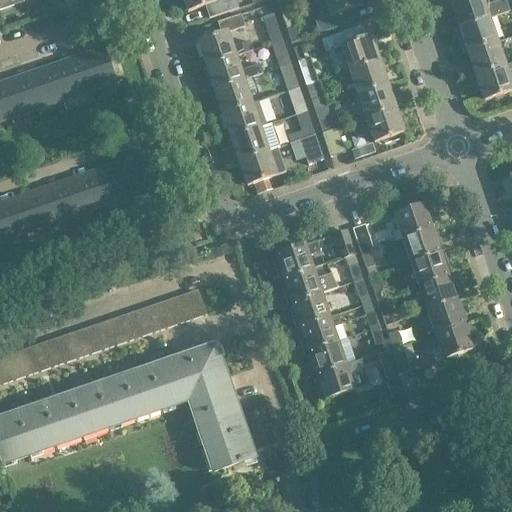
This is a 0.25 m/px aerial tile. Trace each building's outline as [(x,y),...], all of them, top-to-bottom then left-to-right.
[(0,0),(0,11),(14,6),(12,1),(14,0),(0,0)] [(182,0),(186,12),(204,7),(209,19),(238,9),(234,0),(182,0)] [(313,0),(320,20),(314,22),(318,34),(340,27),(335,14),(359,6),(357,0),(313,0)] [(450,5),(458,29),(487,20),(509,12),(505,0),(483,7),(480,0),(465,0),(452,5),(450,5)] [(292,11),(280,14),(287,32),(298,28),(292,11)] [(239,15),(216,23),(220,35),(197,43),(205,67),(234,58),(251,52),(248,42),(231,48),(226,34),(244,28),(239,15)] [(268,38),(279,34),(273,18),(262,21),(268,38)] [(458,29),(452,31),(453,32),(454,32),(459,47),(463,45),(466,53),(495,44),(500,42),(495,28),(490,29),(487,20),(458,29)] [(349,71),(378,62),(370,38),(346,45),(342,34),(321,41),(325,52),(341,47),(349,71)] [(282,42),(270,46),(276,61),(287,57),(282,42)] [(466,53),(474,77),(503,68),(495,44),(466,53)] [(87,91),(113,82),(102,49),(75,59),(87,91)] [(205,67),(213,91),(242,81),(262,74),(259,65),(239,72),(234,58),(205,67)] [(87,91),(75,59),(50,67),(61,100),(87,91)] [(378,62),(349,71),(357,95),(386,86),(378,62)] [(295,82),(290,65),(278,69),(284,85),(295,82)] [(311,66),(299,70),(305,86),(316,82),(311,66)] [(50,67),(24,76),(35,109),(61,100),(50,67)] [(511,92),(503,68),(474,77),(483,102),(511,92)] [(35,109),(24,76),(0,84),(0,91),(9,118),(35,109)] [(213,91),(221,115),(250,105),(242,81),(213,91)] [(357,95),(365,119),(394,109),(386,86),(357,95)] [(303,105),(298,89),(286,93),(292,109),(303,105)] [(319,90),(308,94),(313,110),(324,106),(319,90)] [(0,121),(9,118),(0,91),(0,121)] [(221,115),(229,138),(266,126),(258,103),(250,105),(221,115)] [(394,109),(365,119),(373,143),(402,134),(394,109)] [(311,129),(306,112),(294,116),(300,133),(311,129)] [(316,118),(321,134),(333,130),(327,114),(316,118)] [(237,162),(275,149),(279,148),(270,124),(266,126),(229,138),(237,162)] [(336,129),(333,130),(321,134),(330,157),(344,153),(336,129)] [(314,136),(302,140),(298,141),(307,166),(322,161),(314,136)] [(275,149),(237,162),(246,187),(284,174),(284,172),(283,173),(275,149)] [(380,170),(411,161),(408,149),(376,157),(380,170)] [(138,157),(112,166),(124,200),(150,191),(138,157)] [(124,200),(112,166),(86,175),(98,209),(124,200)] [(98,209),(86,175),(60,184),(72,218),(98,209)] [(72,218),(60,184),(34,192),(46,227),(72,218)] [(8,201),(20,235),(46,227),(34,192),(8,201)] [(0,242),(20,235),(8,201),(0,204),(0,242)] [(395,243),(401,241),(432,230),(428,218),(431,217),(426,205),(393,216),(398,231),(392,233),(395,243)] [(352,231),(360,255),(369,252),(372,251),(364,227),(352,231)] [(401,241),(409,265),(440,254),(436,243),(439,242),(435,230),(432,231),(432,230),(401,241)] [(341,261),(353,257),(346,233),(334,237),(341,261)] [(315,243),(304,247),(274,257),(278,270),(275,271),(279,281),(282,280),(282,281),(312,271),(308,258),(319,254),(315,243)] [(369,252),(360,255),(365,270),(374,267),(369,252)] [(409,265),(418,289),(448,278),(444,267),(447,266),(443,254),(440,255),(440,254),(409,265)] [(353,284),(362,281),(356,265),(348,268),(353,284)] [(290,305),(330,292),(335,290),(325,267),(312,271),(282,281),(286,294),(283,295),(287,306),(290,305)] [(418,289),(426,312),(456,302),(452,290),(455,289),(451,278),(448,279),(448,278),(418,289)] [(367,296),(362,281),(353,284),(358,299),(367,296)] [(371,287),(376,303),(385,300),(380,284),(371,287)] [(184,295),(192,320),(205,315),(196,291),(184,295)] [(330,292),(290,305),(295,318),(292,319),(295,330),(298,329),(298,330),(329,319),(324,306),(334,303),(330,292)] [(192,320),(184,295),(171,300),(179,324),(192,320)] [(179,324),(171,300),(158,304),(167,329),(179,324)] [(385,300),(376,303),(381,319),(391,315),(385,300)] [(426,312),(434,336),(464,326),(460,314),(463,314),(459,302),(457,303),(456,302),(426,312)] [(167,329),(158,304),(146,308),(154,333),(167,329)] [(154,333),(146,308),(133,313),(141,337),(154,333)] [(120,317),(129,341),(141,337),(133,313),(120,317)] [(369,332),(378,329),(373,313),(364,316),(369,332)] [(337,316),(329,319),(298,330),(302,342),(300,343),(304,355),(306,354),(337,343),(332,329),(340,326),(337,316)] [(108,321),(116,346),(129,341),(120,317),(108,321)] [(95,326),(103,350),(116,346),(108,321),(95,326)] [(82,330),(91,354),(103,350),(95,326),(82,330)] [(464,327),(464,326),(434,336),(439,351),(432,353),(435,363),(472,350),(468,338),(471,337),(467,326),(464,327)] [(383,344),(378,329),(369,332),(374,347),(383,344)] [(70,334),(78,359),(91,354),(82,330),(70,334)] [(392,351),(401,347),(396,333),(388,336),(392,351)] [(57,338),(65,363),(78,359),(70,334),(57,338)] [(44,343),(53,367),(65,363),(57,338),(44,343)] [(32,347),(40,372),(53,367),(44,343),(32,347)] [(337,343),(306,354),(310,365),(308,366),(312,378),(314,377),(345,367),(337,343)] [(254,458),(215,345),(0,418),(0,461),(1,465),(186,402),(210,473),(254,458)] [(401,347),(407,363),(415,360),(410,345),(401,347)] [(40,372),(32,347),(19,351),(28,376),(40,372)] [(401,347),(392,351),(389,352),(397,376),(410,372),(407,363),(401,347)] [(15,380),(28,376),(19,351),(7,356),(15,380)] [(397,376),(389,352),(378,356),(385,380),(397,376)] [(0,378),(2,385),(15,380),(7,356),(0,357),(0,378)] [(345,367),(314,377),(319,390),(316,391),(320,402),(368,386),(360,362),(345,367)] [(406,403),(402,392),(391,396),(395,407),(406,403)]
